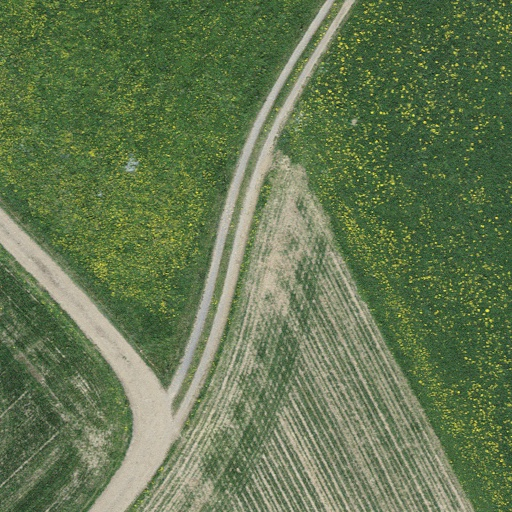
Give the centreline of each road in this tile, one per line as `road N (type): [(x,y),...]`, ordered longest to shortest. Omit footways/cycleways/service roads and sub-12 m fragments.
road 1 (track): [(338,0),(283,89),(250,164),(161,424)]
road 2 (track): [(0,220),(133,370),(161,424),(138,473),(103,511)]
